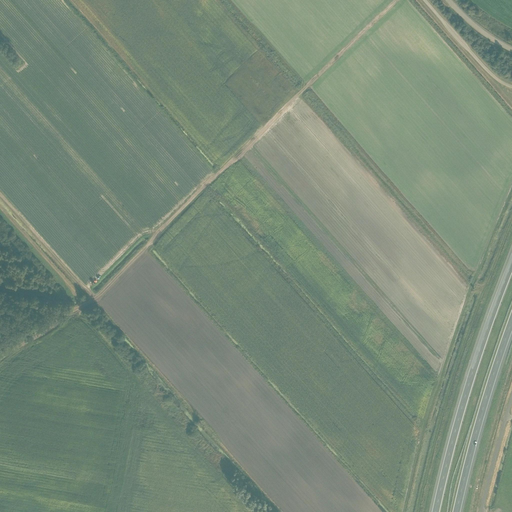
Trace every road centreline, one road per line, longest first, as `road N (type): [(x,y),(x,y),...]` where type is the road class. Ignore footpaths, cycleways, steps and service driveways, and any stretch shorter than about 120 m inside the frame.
road 1 (track): [(394,0),(97,296),(0,361)]
road 2 (motorway): [(511,261),(434,511)]
road 3 (motorway): [(458,511),(511,327)]
road 4 (track): [(0,211),(84,305)]
road 5 (unclassified): [(481,511),(511,396)]
